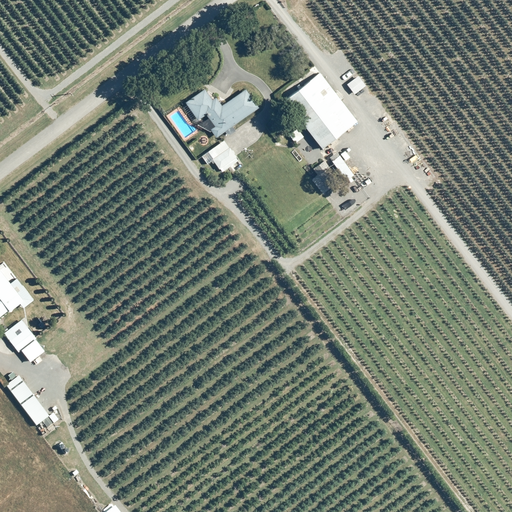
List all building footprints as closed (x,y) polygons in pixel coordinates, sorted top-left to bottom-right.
[(338,89),(334,92),(318,73),(281,102),(298,123),(319,150),(356,121),(339,99),(343,96),(338,89)] [(364,86),(357,76),(346,84),(353,94),(364,86)] [(199,87),(183,98),(197,119),(206,113),(213,124),(208,127),(215,137),(220,133),(223,137),(234,129),(231,125),(256,108),(244,91),(221,107),(212,95),(206,99),(199,87)] [(221,172),(230,165),(234,171),(239,168),(234,162),(238,159),(223,140),(201,156),(206,164),(212,160),(221,172)] [(334,185),(324,172),(333,165),(346,181),(354,176),(334,151),(315,166),(312,169),(317,175),(311,180),(322,194),(334,185)] [(0,315),(8,309),(9,311),(21,302),(24,307),(33,300),(10,270),(3,261),(0,262),(0,315)] [(36,338),(21,319),(3,333),(18,352),(36,338)] [(33,427),(46,418),(30,397),(20,383),(16,377),(3,387),(7,392),(17,406),(33,427)]
